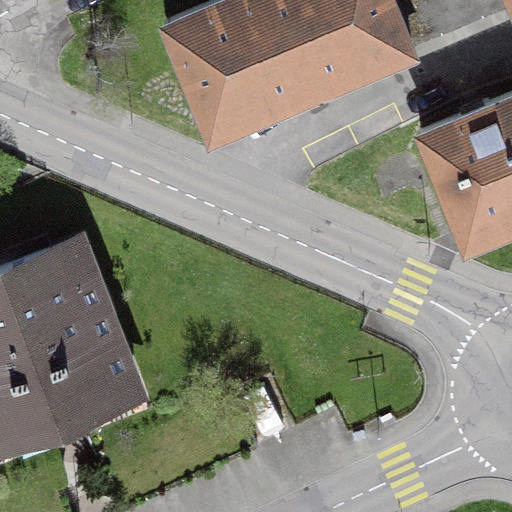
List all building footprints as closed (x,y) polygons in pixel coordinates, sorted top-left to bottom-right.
[(365,50),(406,33),(392,0),(212,0),(167,19),(208,115),(278,86),(276,81),(363,45),(365,50)] [(392,0),(406,33),(485,0),(392,0)] [(511,91),(423,129),(462,225),(504,208),(501,202),(511,197),(511,91)] [(0,425),(131,376),(77,235),(0,264),(0,425)] [(121,507),(257,443),(232,389),(96,453),(121,507)] [(0,494),(0,511),(71,511),(57,474),(0,494)]
